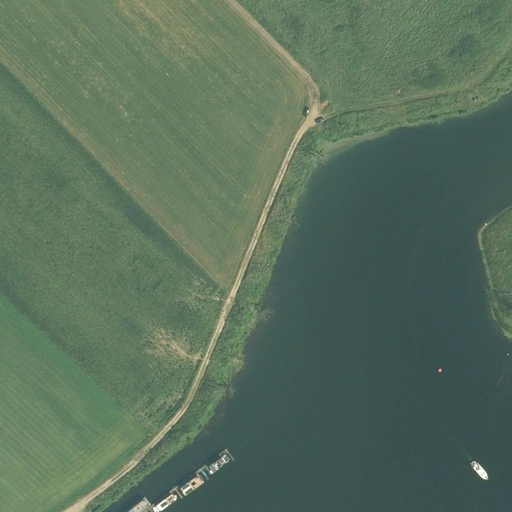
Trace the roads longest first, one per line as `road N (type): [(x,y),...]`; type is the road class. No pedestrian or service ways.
road 1 (track): [(310,122),(484,81),(511,44)]
road 2 (track): [(310,122),(313,88),(228,0)]
